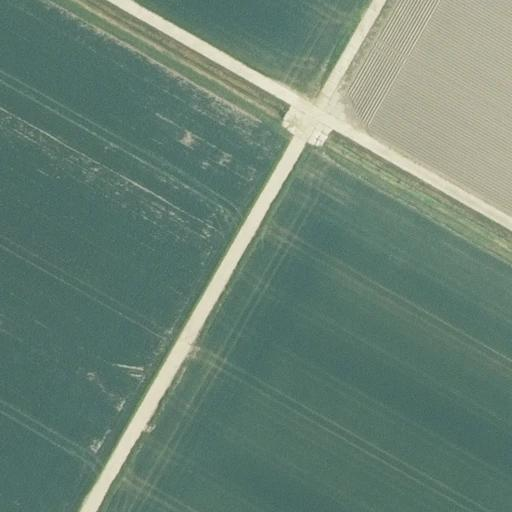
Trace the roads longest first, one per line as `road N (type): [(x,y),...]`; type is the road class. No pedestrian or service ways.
road 1 (track): [(107,0),(511,229)]
road 2 (unknown): [(311,116),(85,511)]
